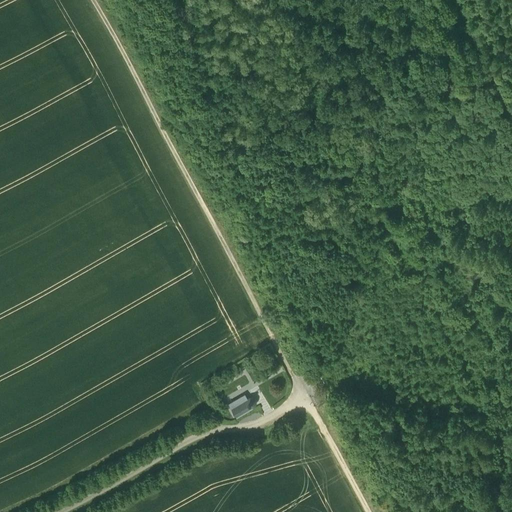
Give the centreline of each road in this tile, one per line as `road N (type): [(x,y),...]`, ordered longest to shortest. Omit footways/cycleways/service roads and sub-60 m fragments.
road 1 (track): [(102,0),(303,381)]
road 2 (track): [(33,511),(184,426),(251,411),(303,381)]
road 3 (track): [(303,381),(374,511)]
